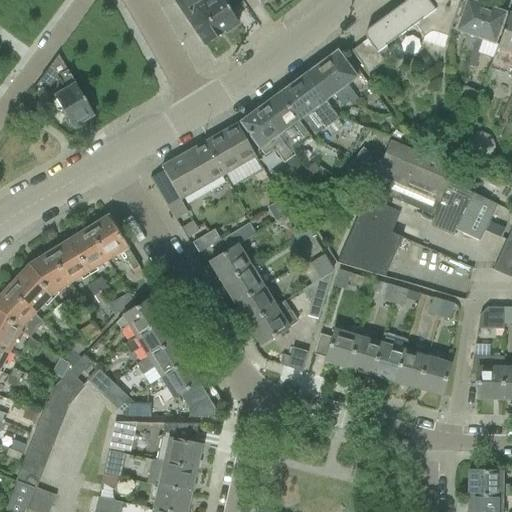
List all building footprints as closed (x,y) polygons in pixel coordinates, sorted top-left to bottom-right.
[(186,0),(179,5),(205,46),(227,31),(231,32),(233,30),(235,25),(238,24),(226,7),(221,0),(207,0),(204,2),(203,0),(198,3),(195,0),(186,0)] [(350,51),(362,67),(368,75),(392,56),(385,47),(414,25),(423,38),(431,32),(447,39),(460,0),(421,0),(407,0),(368,30),(367,31),(366,33),(365,34),(365,36),(365,37),(365,39),(365,40),(366,41),(368,44),(364,47),(362,44),(352,51),(351,50),(350,51)] [(461,49),(470,52),(485,8),(466,1),(456,32),(466,35),(461,49)] [(485,8),(470,52),(478,55),(483,41),(494,44),(504,14),(485,8)] [(511,16),(508,15),(489,70),(511,78),(511,73),(511,16)] [(470,52),(466,66),(473,69),(478,55),(470,52)] [(336,53),(320,65),(348,103),(351,107),(357,102),(354,98),(345,86),(355,78),(348,69),(336,53)] [(57,56),(39,81),(49,88),(57,78),(64,91),(51,98),(52,100),(50,104),(54,111),(59,111),(60,112),(61,111),(72,128),(74,127),(76,128),(94,117),(67,71),(57,56)] [(320,65),(305,76),(324,102),(333,95),(342,107),(348,103),(320,65)] [(282,93),(278,96),(297,122),(301,118),(314,136),(327,127),(337,119),(324,102),(305,76),(286,90),(282,93)] [(278,96),(260,109),(290,152),(309,138),(297,122),(278,96)] [(290,152),(260,109),(240,123),(264,157),(274,150),(284,164),(294,157),(290,152)] [(511,125),(507,123),(499,142),(507,146),(511,133),(511,125)] [(237,125),(205,143),(223,175),(255,157),(237,125)] [(365,154),(354,180),(369,191),(379,195),(381,196),(387,198),(388,199),(402,205),(403,205),(433,217),(432,218),(457,228),(455,231),(479,242),(483,234),(487,224),(496,206),(473,196),(479,185),(461,177),(463,173),(453,169),(451,168),(388,142),(381,160),(365,154)] [(223,175),(205,143),(162,168),(164,171),(150,179),(173,220),(187,213),(180,200),(223,175)] [(294,157),(284,164),(286,167),(297,177),(302,173),(305,170),(294,157)] [(305,170),(302,173),(307,179),(311,177),(321,170),(314,164),(305,170)] [(337,265),(383,278),(400,239),(390,234),(398,213),(387,208),(384,207),(383,206),(364,198),(337,265)] [(387,198),(383,206),(384,207),(387,208),(398,213),(402,205),(388,199),(387,198)] [(279,201),(266,209),(275,223),(288,215),(279,201)] [(95,223),(85,228),(105,260),(126,247),(108,218),(99,224),(95,223)] [(266,220),(259,225),(263,230),(269,226),(266,220)] [(289,229),(295,239),(308,230),(302,221),(289,229)] [(192,222),(181,229),(187,239),(198,232),(192,222)] [(248,224),(222,240),(229,251),(236,246),(255,235),(248,224)] [(487,224),(483,234),(499,242),(503,232),(487,224)] [(511,227),(492,271),(511,279),(511,227)] [(76,237),(68,242),(86,272),(105,260),(85,228),(76,234),(76,237)] [(213,230),(191,244),(198,255),(220,241),(213,230)] [(308,230),(295,239),(307,259),(321,250),(308,230)] [(56,247),(47,252),(66,284),(86,272),(68,242),(60,247),(56,247)] [(208,264),(221,285),(249,267),(236,246),(229,251),(208,264)] [(125,248),(117,253),(124,264),(125,263),(131,273),(138,269),(132,259),(125,248)] [(37,262),(29,267),(46,296),(47,298),(51,294),(66,284),(47,252),(38,258),(37,262)] [(324,255),(310,264),(319,281),(331,274),(332,270),(324,255)] [(12,280),(4,288),(32,314),(47,298),(46,296),(29,267),(15,281),(12,280)] [(221,285),(233,305),(262,287),(249,267),(221,285)] [(336,271),(331,287),(343,290),(348,274),(336,271)] [(319,281),(302,291),(310,305),(306,318),(316,320),(331,274),(319,281)] [(100,278),(93,283),(99,293),(107,289),(100,278)] [(93,283),(86,287),(93,298),(99,293),(93,283)] [(382,301),(392,303),(396,288),(387,286),(382,301)] [(233,305),(246,325),(274,308),(262,287),(233,305)] [(0,315),(17,331),(28,338),(42,324),(32,314),(4,288),(0,293),(0,315)] [(396,288),(392,303),(402,306),(406,291),(396,288)] [(104,301),(99,293),(93,298),(97,305),(104,301)] [(127,296),(107,308),(113,318),(133,306),(127,296)] [(429,314),(438,317),(442,302),(433,299),(429,314)] [(128,327),(134,338),(163,320),(150,300),(121,317),(115,325),(119,332),(128,327)] [(442,302),(438,317),(448,320),(452,305),(442,302)] [(63,303),(56,308),(64,317),(64,318),(70,312),(63,303)] [(274,308),(246,325),(259,346),(295,324),(282,303),(274,308)] [(56,308),(51,313),(58,322),(64,318),(64,317),(56,308)] [(477,329),(502,330),(503,309),(486,308),(479,315),(477,329)] [(511,308),(503,309),(502,325),(511,325),(511,330),(511,329),(511,308)] [(0,347),(8,352),(17,332),(17,331),(0,315),(0,347)] [(141,349),(147,358),(176,341),(163,320),(134,338),(123,345),(130,356),(141,349)] [(85,346),(99,336),(92,325),(77,335),(85,346)] [(323,362),(347,369),(356,337),(333,330),(331,338),(319,335),(313,355),(324,359),(323,362)] [(370,376),(394,383),(403,351),(406,341),(382,334),(380,344),(370,376)] [(347,369),(370,376),(380,344),(356,337),(347,369)] [(23,346),(33,353),(38,346),(28,339),(23,346)] [(147,358),(135,366),(141,375),(148,386),(160,379),(188,361),(176,341),(147,358)] [(0,370),(8,352),(0,347),(0,370)] [(394,383),(416,390),(426,357),(403,351),(394,383)] [(64,362),(72,369),(80,361),(72,353),(64,362)] [(281,356),(278,366),(286,368),(289,358),(281,356)] [(72,369),(69,373),(76,380),(91,364),(84,357),(80,361),(72,369)] [(426,357),(416,390),(440,397),(450,364),(426,357)] [(472,357),(469,372),(475,372),(475,400),(499,400),(500,368),(502,368),(502,358),(496,358),(492,357),(472,357)] [(50,376),(60,381),(67,366),(57,361),(50,376)] [(188,361),(160,379),(173,400),(201,382),(188,361)] [(499,400),(511,400),(511,368),(500,368),(499,400)] [(11,370),(8,377),(20,382),(23,375),(11,370)] [(87,382),(102,396),(113,384),(98,370),(87,382)] [(69,373),(60,381),(77,396),(84,388),(76,380),(69,373)] [(20,382),(8,377),(5,385),(17,389),(20,382)] [(60,381),(52,389),(68,406),(77,396),(60,381)] [(113,384),(102,396),(116,410),(127,398),(113,384)] [(51,391),(44,408),(45,409),(64,416),(68,406),(52,389),(51,391)] [(116,410),(125,418),(150,417),(150,404),(133,404),(127,398),(116,410)] [(26,408),(21,419),(33,423),(38,413),(26,408)] [(44,408),(40,418),(41,419),(60,427),(64,416),(45,409),(44,408)] [(40,418),(35,429),(37,429),(56,437),(60,427),(41,419),(40,418)] [(114,423),(108,448),(129,452),(136,423),(114,423)] [(164,424),(156,461),(195,470),(200,446),(192,444),(197,424),(164,424)] [(35,429),(31,439),(33,440),(52,448),(56,437),(37,429),(35,429)] [(31,439),(27,450),(29,450),(48,458),(52,448),(33,440),(31,439)] [(13,441),(9,449),(21,454),(24,446),(13,441)] [(27,450),(23,460),(24,460),(44,468),(48,458),(29,450),(27,450)] [(22,457),(8,452),(6,459),(19,464),(22,457)] [(23,460),(19,470),(20,471),(39,479),(44,468),(24,460),(23,460)] [(151,460),(146,484),(157,486),(190,493),(195,470),(156,461),(151,460)] [(104,465),(102,474),(118,478),(120,469),(104,465)] [(19,470),(15,480),(16,481),(35,489),(39,479),(20,471),(19,470)] [(468,472),(467,497),(501,497),(511,498),(511,488),(511,486),(501,486),(501,473),(468,472)] [(118,478),(102,474),(100,485),(116,488),(118,478)] [(16,481),(12,491),(31,499),(35,489),(16,481)] [(157,486),(152,510),(163,511),(185,511),(190,493),(157,486)] [(31,500),(51,508),(55,497),(35,489),(31,499),(31,500)] [(12,491),(8,502),(27,509),(31,500),(31,499),(12,491)] [(467,497),(467,511),(500,511),(501,497),(467,497)] [(94,511),(119,511),(121,504),(97,499),(94,511)] [(27,509),(26,511),(27,511),(49,511),(51,508),(31,500),(27,509)] [(25,511),(26,511),(27,509),(8,502),(3,511),(25,511)]
